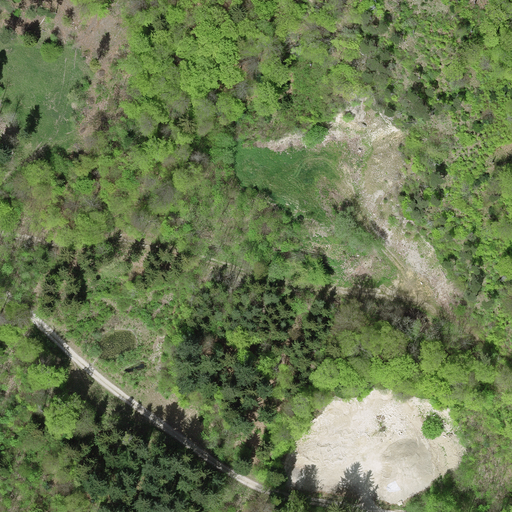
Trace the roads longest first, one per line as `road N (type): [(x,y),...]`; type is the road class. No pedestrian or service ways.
road 1 (track): [(0,292),(137,414),(210,464),(282,497),(384,511)]
road 2 (track): [(0,233),(151,250),(352,295),(418,296)]
road 3 (track): [(315,161),(418,296),(511,360)]
